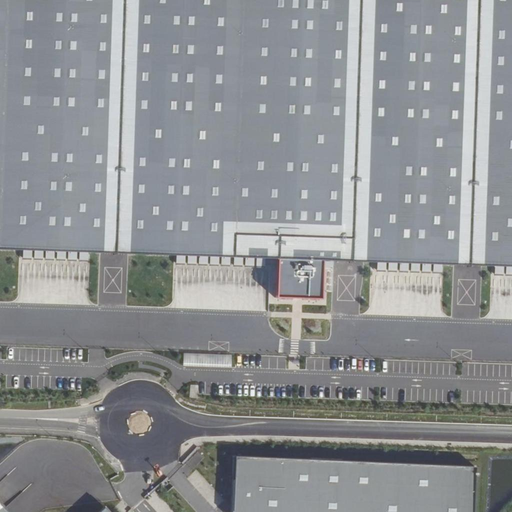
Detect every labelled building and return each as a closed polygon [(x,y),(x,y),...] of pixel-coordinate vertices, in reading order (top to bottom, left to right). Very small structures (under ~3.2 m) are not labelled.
[(511,0),(0,0),(0,243),(121,249),(357,257),(480,263),(511,264),(511,0)] [(80,261),(89,261),(89,252),(80,252),(80,261)] [(184,355),(184,366),(214,367),(214,355),(184,355)] [(474,511),(477,452),(238,441),(235,511),(474,511)] [(0,511),(9,511),(0,502),(0,511)]
